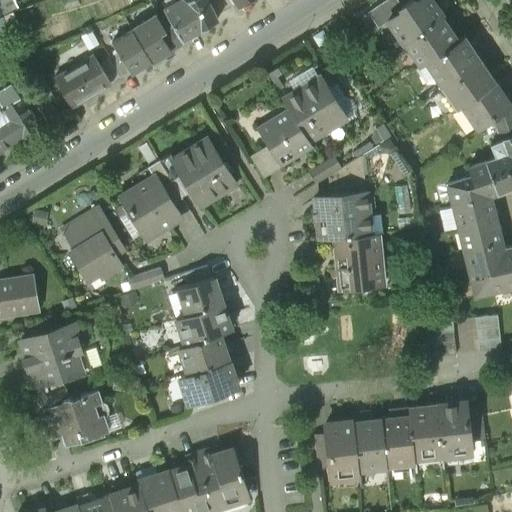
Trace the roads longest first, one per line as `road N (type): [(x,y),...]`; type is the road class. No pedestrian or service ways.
road 1 (tertiary): [(0,200),(326,0)]
road 2 (residential): [(0,486),(262,402)]
road 3 (residential): [(262,402),(425,382)]
road 4 (residential): [(262,402),(261,263)]
